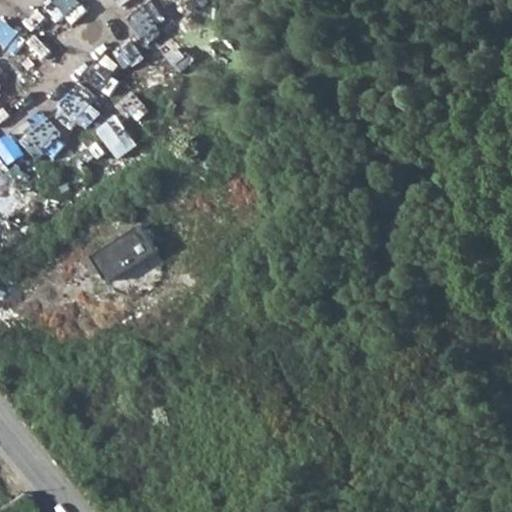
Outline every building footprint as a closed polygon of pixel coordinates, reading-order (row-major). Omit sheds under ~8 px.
[(52,44),(87,10),(77,0),(54,0),(53,2),(51,0),(28,0),(0,27),(0,37),(17,55),(41,32),(52,44)] [(0,76),(0,103),(13,93),(0,76)] [(85,89),(61,108),(76,126),(100,107),(85,89)] [(30,168),(64,135),(48,118),(14,151),(30,168)] [(0,218),(21,204),(3,179),(0,181),(0,218)] [(159,251),(144,226),(95,257),(110,281),(159,251)]
